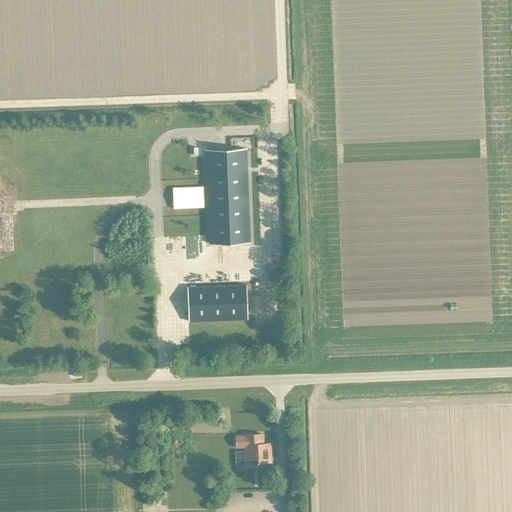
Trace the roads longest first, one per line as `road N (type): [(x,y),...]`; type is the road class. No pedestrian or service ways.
road 1 (unclassified): [(0,392),(511,374)]
road 2 (track): [(0,105),(280,96),(277,0)]
